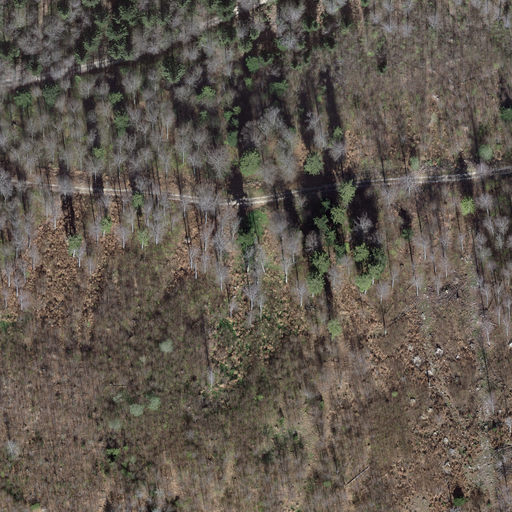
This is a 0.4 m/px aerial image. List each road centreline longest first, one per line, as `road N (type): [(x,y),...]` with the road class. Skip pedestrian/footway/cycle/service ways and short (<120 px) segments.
road 1 (track): [(511,170),(242,201),(0,180)]
road 2 (track): [(0,83),(143,49),(263,0)]
